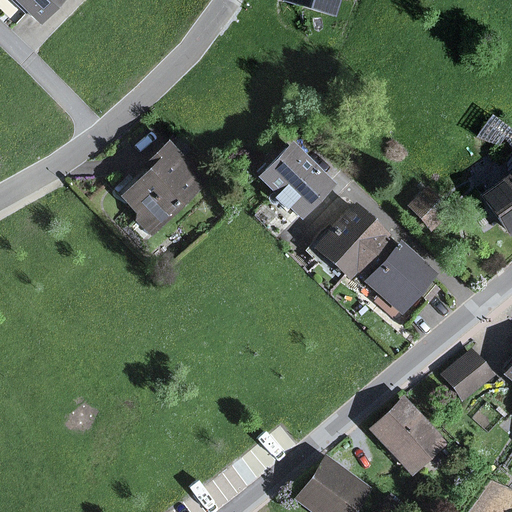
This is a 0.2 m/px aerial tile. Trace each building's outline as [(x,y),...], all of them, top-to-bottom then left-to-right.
[(24,0),(46,20),(64,0),(24,0)] [(314,0),(342,8),(344,0),(314,0)] [(152,168),(125,193),(141,210),(138,213),(156,232),(213,179),(176,138),(148,164),(152,168)] [(295,140),(263,172),(281,189),(278,193),(290,205),(295,200),(306,211),(336,181),(295,140)] [(511,174),(488,192),(511,226),(511,174)] [(433,184),(414,203),(434,223),(453,204),(433,184)] [(395,231),(358,199),(319,244),(355,275),(360,268),(366,273),(395,239),(391,235),(395,231)] [(406,239),(371,279),(409,311),(425,291),(436,279),(443,271),(406,239)] [(436,279),(425,291),(433,298),(444,287),(436,279)] [(478,347),(446,374),(469,400),(500,374),(478,347)] [(409,394),(374,428),(418,472),(452,439),(409,394)] [(330,453),(299,495),(323,511),(358,511),(377,486),(330,453)]
